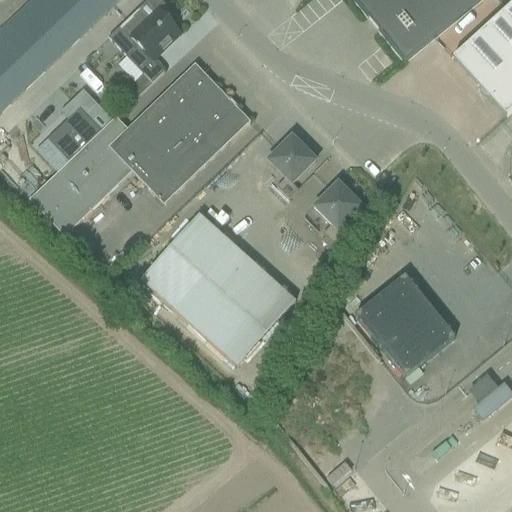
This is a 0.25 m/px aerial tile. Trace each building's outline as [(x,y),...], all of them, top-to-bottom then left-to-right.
[(0,117),(122,0),(36,0),(0,34),(0,117)] [(349,0),(404,67),(485,0),(349,0)] [(511,7),(452,62),(452,63),(478,92),(505,121),(511,114),(511,7)] [(107,41),(151,88),(163,77),(152,65),(180,39),(157,15),(147,26),(136,14),(107,41)] [(228,103),(194,69),(126,134),(114,122),(28,205),(62,241),(131,176),(163,209),(247,128),(250,127),(236,112),(237,111),(236,109),(234,111),(229,105),(230,103),(229,102),(228,103)] [(303,154),(291,142),(267,166),(283,183),(284,183),(275,191),(288,204),(297,194),(291,189),(314,166),(311,162),(313,161),(305,152),(303,154)] [(337,188),(336,189),(313,212),(330,229),(322,238),(334,250),(344,241),(338,235),(361,212),(358,209),(360,207),(352,199),(350,201),(338,190),(337,188)] [(235,371),(281,321),(294,306),(198,220),(185,235),(139,285),(235,371)] [(453,342),(403,280),(354,320),(403,381),(453,342)] [(481,424),(511,399),(504,389),(473,415),(481,424)]
